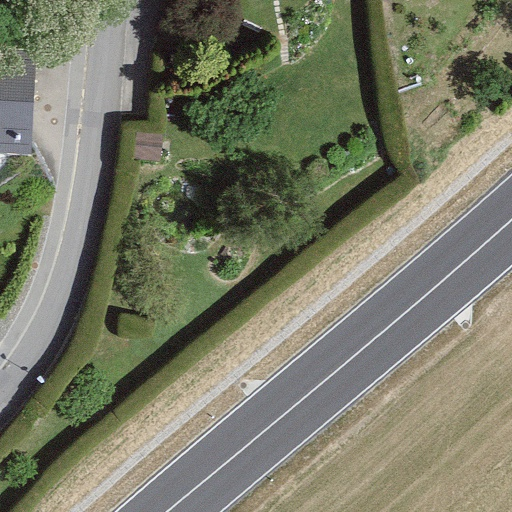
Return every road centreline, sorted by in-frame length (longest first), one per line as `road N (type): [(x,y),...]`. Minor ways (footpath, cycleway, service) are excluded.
road 1 (secondary): [(511,222),(166,511)]
road 2 (residential): [(0,403),(63,301),(86,213),(108,0)]
